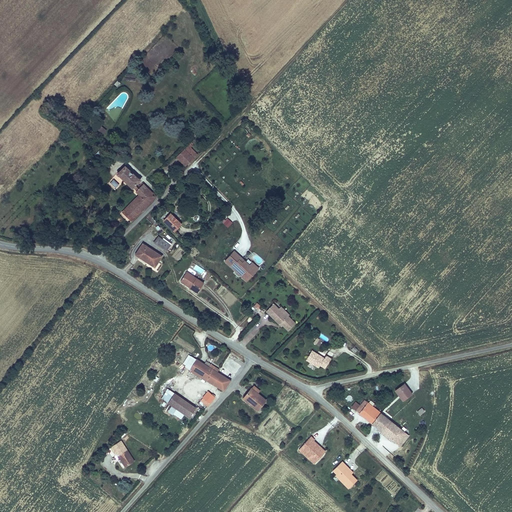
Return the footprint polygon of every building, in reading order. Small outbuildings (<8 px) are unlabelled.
[(102,134),(106,130),(102,125),(98,129),(102,134)] [(185,165),(197,154),(191,146),(188,144),(176,156),(185,165)] [(90,164),(103,151),(100,149),(88,162),(90,164)] [(131,186),(140,177),(124,162),(115,171),(131,186)] [(109,183),(114,189),(119,185),(113,179),(109,183)] [(122,211),(132,220),(156,195),(144,183),(136,190),(140,194),(122,211)] [(186,229),(170,213),(163,221),(178,236),(186,229)] [(227,218),(222,224),(227,228),(232,222),(227,218)] [(166,252),(170,245),(157,236),(153,243),(166,252)] [(153,267),(160,256),(141,244),(134,255),(153,267)] [(246,283),(259,268),(248,258),(246,261),(233,250),(223,261),(246,283)] [(201,274),(204,270),(196,264),(193,268),(201,274)] [(186,272),(181,280),(190,286),(189,288),(197,293),(203,283),(186,272)] [(190,286),(181,280),(179,282),(189,288),(190,286)] [(285,317),(276,309),(271,304),(264,311),(277,325),(278,323),(280,326),(285,331),(293,324),(286,316),(285,317)] [(279,306),(276,309),(285,317),(286,316),(287,315),(279,306)] [(327,341),(329,339),(321,333),(319,335),(327,341)] [(324,366),(329,356),(324,353),(322,356),(310,348),(305,358),(317,365),(318,363),(324,366)] [(179,364),(184,367),(190,357),(185,354),(179,364)] [(223,391),(230,380),(218,373),(210,368),(190,357),(184,367),(223,391)] [(401,398),(409,391),(402,382),(393,389),(401,398)] [(260,389),(254,384),(243,398),(258,411),(266,400),(258,393),(260,389)] [(168,403),(173,394),(167,389),(164,394),(161,399),(168,403)] [(161,399),(164,394),(159,390),(156,395),(161,399)] [(200,401),(208,407),(213,399),(211,398),(212,396),(207,392),(200,401)] [(195,408),(173,394),(168,403),(170,405),(175,408),(188,417),(195,408)] [(359,404),(355,401),(351,406),(355,410),(359,404)] [(356,411),(372,424),(379,415),(366,405),(363,402),(356,411)] [(379,415),(381,413),(367,403),(366,405),(379,415)] [(172,414),(175,408),(170,405),(167,410),(172,414)] [(404,431),(381,413),(379,415),(372,424),(395,442),(404,431)] [(311,435),(298,448),(314,463),(326,450),(314,440),(315,439),(311,435)] [(116,454),(118,457),(124,467),(134,461),(121,439),(109,446),(114,454),(116,454)] [(349,471),(350,469),(342,460),(333,469),(337,473),(350,486),(357,479),(351,474),(349,471)] [(350,486),(337,473),(336,474),(348,487),(350,486)]
